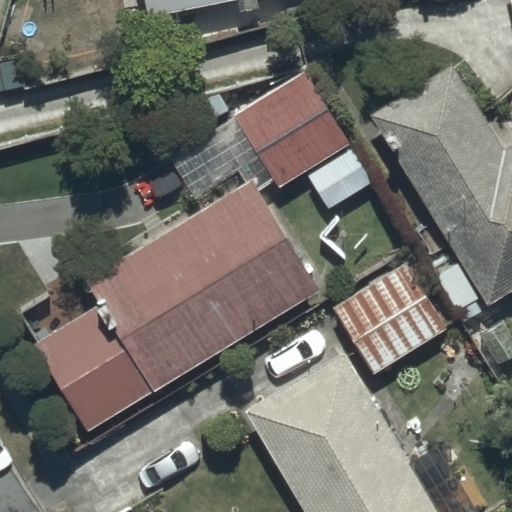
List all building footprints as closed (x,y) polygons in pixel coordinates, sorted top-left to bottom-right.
[(133,0),(137,15),(211,0),(133,0)] [(511,0),(503,0),(511,37),(511,0)] [(444,64),(363,112),(452,260),(429,274),(457,320),(511,286),(511,138),(495,148),(444,64)] [(77,278),(91,301),(25,344),(80,429),(307,289),(247,189),(264,179),(268,185),(298,167),(322,207),(365,182),(298,70),(161,152),(188,197),(231,171),(237,181),(77,278)] [(346,340),(235,409),(296,511),(432,511),(355,379),(441,328),(402,261),(326,306),(346,340)]
